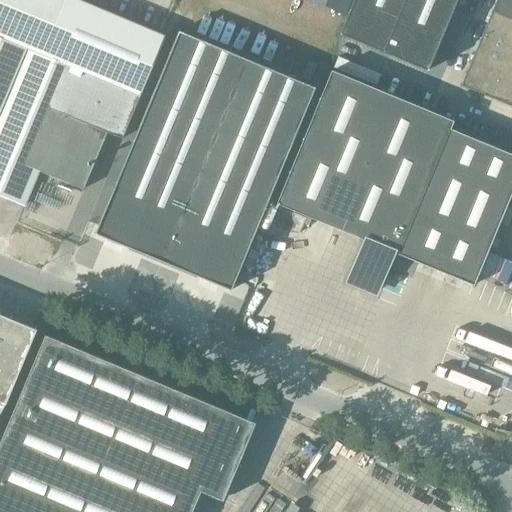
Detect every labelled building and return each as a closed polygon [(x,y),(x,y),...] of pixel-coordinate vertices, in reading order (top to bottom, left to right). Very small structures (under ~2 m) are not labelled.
[(72,0),(0,0),(0,196),(28,208),(42,174),(86,193),(110,135),(125,142),(168,39),(72,0)] [(306,0),(347,17),(354,0),(306,0)] [(354,0),(347,17),(340,35),(384,54),(406,0),(354,0)] [(406,0),(384,54),(428,72),(458,0),(406,0)] [(511,106),(511,0),(498,0),(463,86),(511,106)] [(94,235),(128,249),(230,291),(232,287),(247,249),(314,90),(178,33),(107,202),(94,235)] [(276,205),(365,242),(349,280),(377,291),(392,253),(473,286),(511,191),(511,155),(449,130),(453,122),(331,72),(276,205)] [(0,314),(0,342),(10,319),(0,314)] [(10,319),(0,342),(0,400),(1,401),(32,328),(10,319)] [(0,511),(189,511),(199,487),(222,496),(252,422),(42,337),(0,439),(0,511)]
